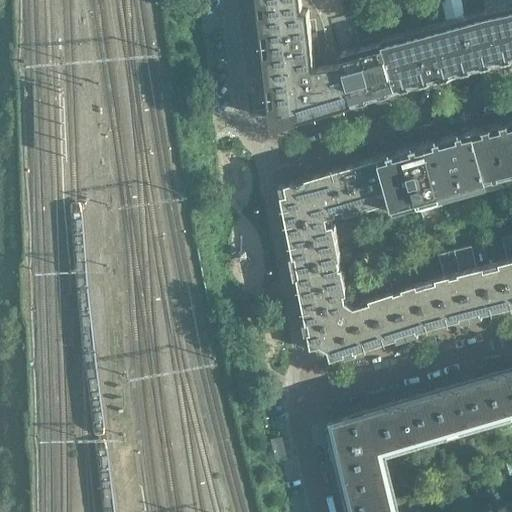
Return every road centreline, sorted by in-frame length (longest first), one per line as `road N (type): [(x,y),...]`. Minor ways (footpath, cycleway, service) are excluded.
road 1 (residential): [(259,147),(277,156),(511,93)]
road 2 (residential): [(511,337),(297,402)]
road 3 (residential): [(259,147),(244,121),(231,0)]
